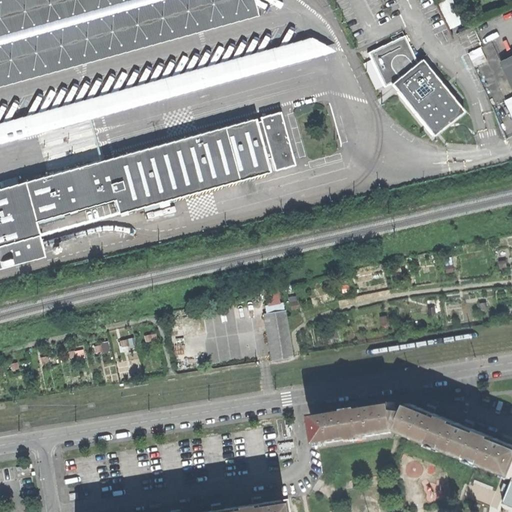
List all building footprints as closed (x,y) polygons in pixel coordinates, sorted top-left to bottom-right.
[(0,0),(0,84),(259,13),(255,0),(0,0)] [(449,29),(463,22),(452,0),(439,0),(436,2),(449,29)] [(385,86),(398,78),(419,65),(413,52),(405,34),(368,52),(385,86)] [(96,116),(336,50),(310,36),(0,121),(0,142),(39,132),(96,116)] [(511,57),(502,62),(511,82),(511,57)] [(397,90),(434,135),(449,123),(464,111),(428,66),(422,71),(419,65),(398,78),(403,85),(397,90)] [(274,170),(294,165),(280,112),(259,117),(274,170)] [(49,171),(0,184),(0,266),(47,253),(44,243),(37,218),(116,197),(119,209),(271,168),(257,115),(121,152),(49,171)] [(105,150),(96,116),(39,132),(49,171),(121,152),(121,150),(105,150)] [(267,292),(269,306),(282,304),(280,290),(267,292)] [(290,297),(292,310),(299,309),(297,296),(290,297)] [(265,306),(267,314),(285,311),(284,303),(282,304),(269,306),(265,306)] [(267,335),(271,360),(294,357),(286,311),(285,311),(267,314),(264,314),(267,335)] [(72,358),(86,355),(85,350),(71,353),(72,358)] [(397,433),(511,479),(511,447),(508,446),(509,442),(505,440),(501,439),(499,443),(469,431),(471,427),(466,426),(462,424),(461,428),(431,415),(433,411),(429,409),(424,408),(422,411),(407,406),(405,412),(394,411),(392,404),(377,407),(376,403),(370,404),(367,405),(367,409),(337,414),(336,410),(332,411),(326,412),(327,416),(311,418),(315,446),(397,433)] [(502,506),(511,509),(511,479),(502,506)] [(277,498),(278,511),(287,511),(285,497),(277,498)] [(237,505),(237,511),(278,511),(277,498),(254,502),(237,505)]
